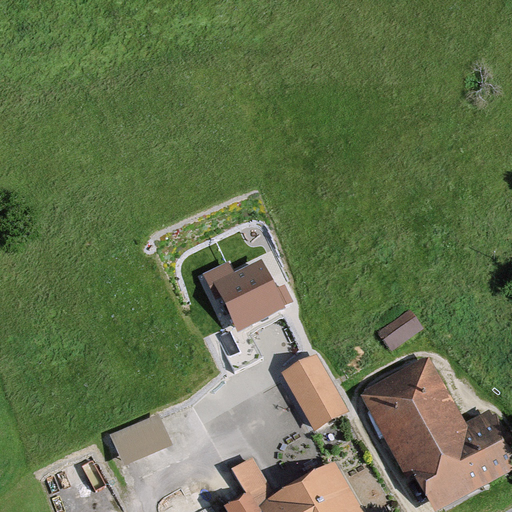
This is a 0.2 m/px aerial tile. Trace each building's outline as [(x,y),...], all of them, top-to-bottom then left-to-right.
[(262,259),(215,283),(238,330),(286,306),(262,259)] [(320,352),(283,374),(318,432),(355,409),(320,352)] [(432,356),(365,397),(419,489),(426,485),(441,511),(450,511),(511,476),(511,434),(496,412),(473,427),(432,356)] [(138,444),(156,478),(203,454),(186,420),(138,444)] [(231,511),(368,511),(338,459),(276,495),(255,459),(235,470),(251,497),(230,509),(231,511)]
